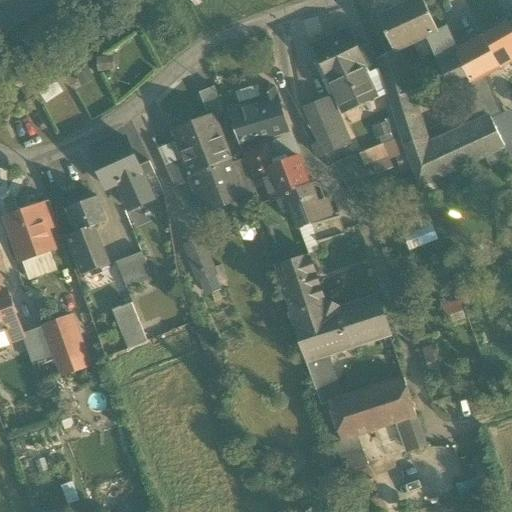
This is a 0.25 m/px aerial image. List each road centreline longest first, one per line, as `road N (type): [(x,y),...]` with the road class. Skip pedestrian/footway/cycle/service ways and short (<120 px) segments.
road 1 (residential): [(288,14),(280,39),(297,131),(314,165),(365,221),(436,435)]
road 2 (residential): [(0,152),(38,157),(126,117),(205,43),(288,14)]
